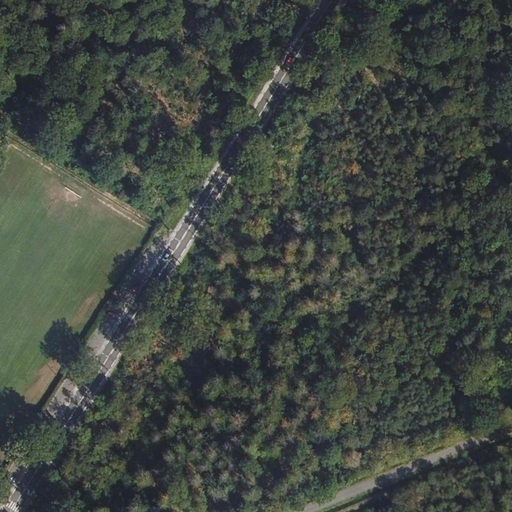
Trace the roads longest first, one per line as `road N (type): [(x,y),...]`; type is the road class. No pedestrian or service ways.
road 1 (secondary): [(10,511),(329,0)]
road 2 (track): [(511,408),(255,318)]
road 3 (unclassified): [(300,511),(511,426)]
